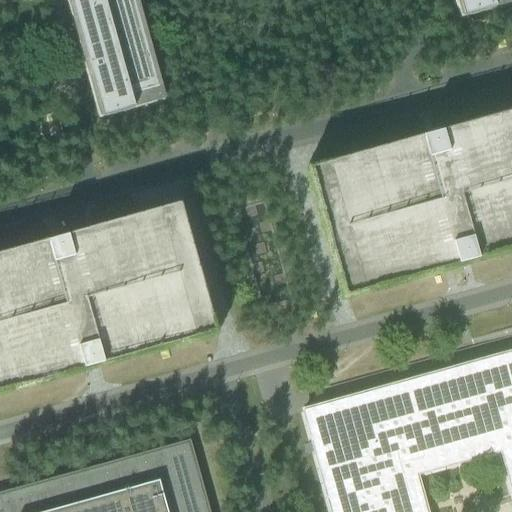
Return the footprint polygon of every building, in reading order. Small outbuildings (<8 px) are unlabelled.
[(68,0),(101,119),(132,111),(129,98),(157,90),(131,0),(68,0)] [(456,0),(462,19),(493,10),(490,0),(456,0)] [(511,112),(423,138),(321,166),(306,170),(342,300),(451,270),(511,252),(511,112)] [(23,124),(31,152),(64,143),(63,142),(62,142),(55,116),(56,116),(56,115),(23,124)] [(0,395),(215,336),(179,206),(56,240),(0,255),(0,395)] [(511,511),(511,353),(302,412),(329,511),(511,511)] [(206,511),(188,444),(0,495),(0,511),(206,511)]
